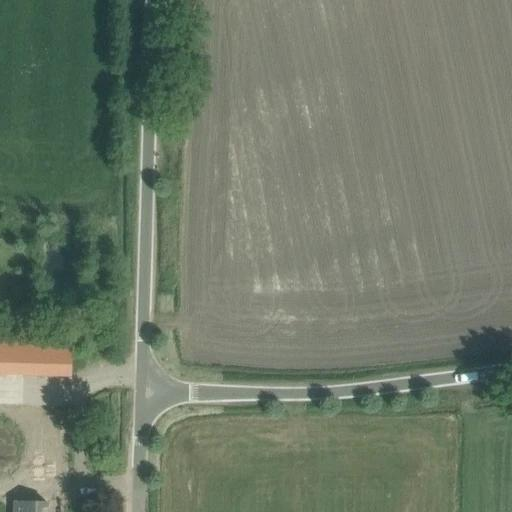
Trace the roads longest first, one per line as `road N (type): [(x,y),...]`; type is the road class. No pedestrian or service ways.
road 1 (unclassified): [(146,396),(154,0)]
road 2 (unclassified): [(146,396),(381,387),(511,370)]
